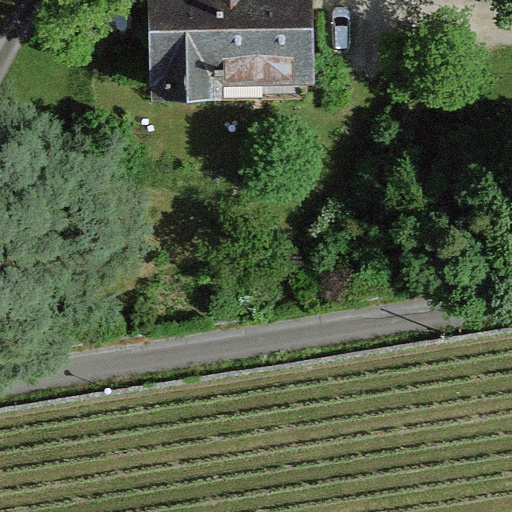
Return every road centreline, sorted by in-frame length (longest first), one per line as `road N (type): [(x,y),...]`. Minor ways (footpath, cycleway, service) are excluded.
road 1 (unclassified): [(511,299),(0,376)]
road 2 (unknown): [(0,76),(63,22),(106,0)]
